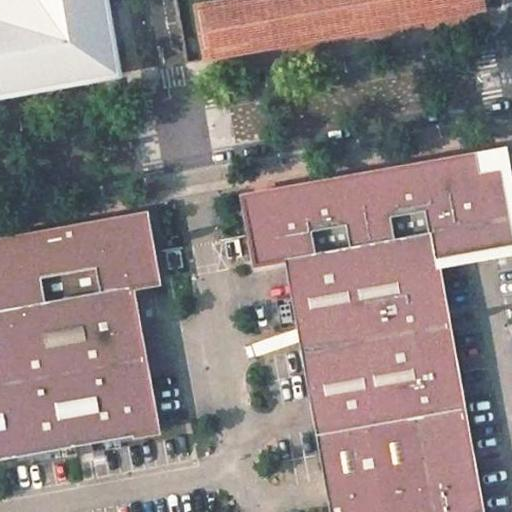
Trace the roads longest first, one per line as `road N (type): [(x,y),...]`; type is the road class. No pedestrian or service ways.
road 1 (secondary): [(511,45),(176,106)]
road 2 (secondary): [(186,161),(511,101)]
road 3 (secondary): [(0,194),(186,161)]
road 4 (secondary): [(176,106),(0,136)]
